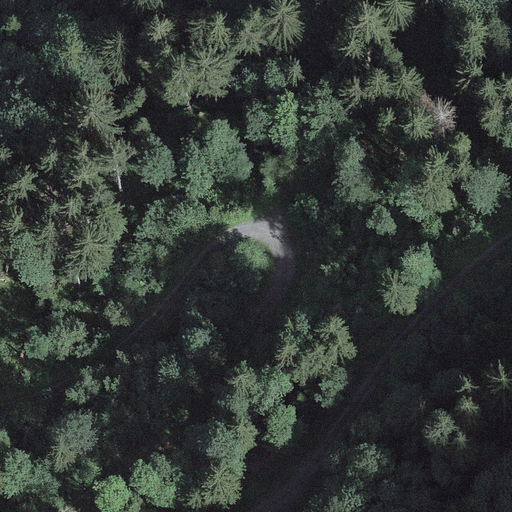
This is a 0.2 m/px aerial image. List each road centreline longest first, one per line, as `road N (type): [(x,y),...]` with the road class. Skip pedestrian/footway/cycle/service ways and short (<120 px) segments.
road 1 (track): [(74,511),(272,323),(287,288),(288,234),(269,218),(241,225),(205,254),(155,325),(106,364),(0,402)]
road 2 (track): [(511,236),(458,281),(264,511)]
